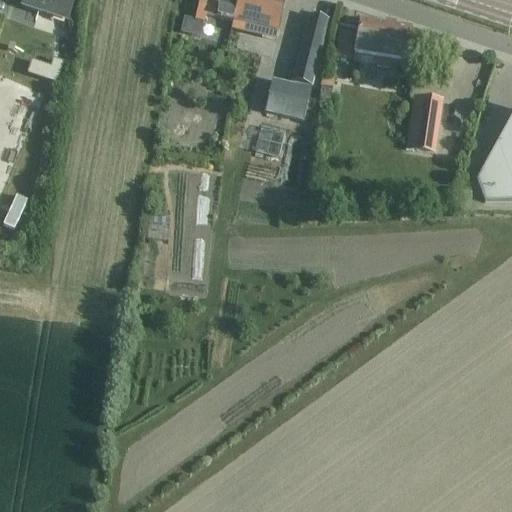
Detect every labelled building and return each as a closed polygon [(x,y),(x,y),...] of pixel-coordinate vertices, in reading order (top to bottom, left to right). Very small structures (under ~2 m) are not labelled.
[(22,0),(20,7),(65,23),(73,0),(22,0)] [(278,35),(287,1),(281,0),(201,0),(196,23),(205,25),(207,17),(278,35)] [(312,90),(329,23),(310,18),(293,85),(312,90)] [(402,64),(407,37),(408,29),(359,21),(353,56),(402,64)] [(340,34),(336,59),(351,62),(355,36),(340,34)] [(324,72),(318,102),(329,105),(335,74),(324,72)] [(303,125),(311,94),(272,84),(264,115),(303,125)] [(434,155),(442,103),(414,99),(407,151),(434,155)] [(511,204),(511,119),(476,182),(484,204),(511,204)]
